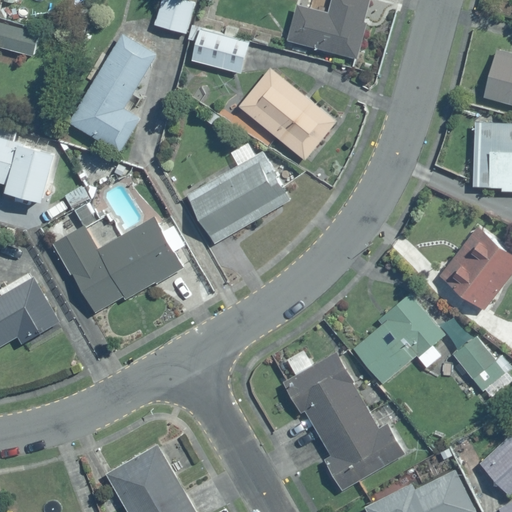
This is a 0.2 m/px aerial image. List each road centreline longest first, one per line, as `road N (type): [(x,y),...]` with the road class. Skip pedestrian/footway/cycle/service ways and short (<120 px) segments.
road 1 (residential): [(186,361),(279,302),(353,229),(404,137),(440,0)]
road 2 (residential): [(0,438),(50,428),(186,361)]
road 3 (residential): [(186,361),(270,511)]
